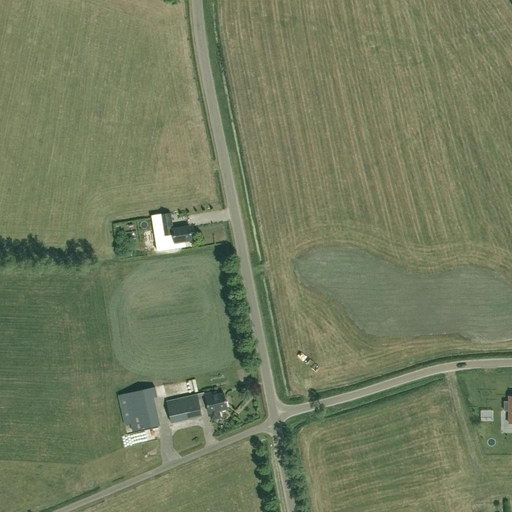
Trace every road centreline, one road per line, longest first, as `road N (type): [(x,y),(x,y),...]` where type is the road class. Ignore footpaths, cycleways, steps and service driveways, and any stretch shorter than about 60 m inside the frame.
road 1 (unclassified): [(275,418),(199,0)]
road 2 (unclassified): [(275,418),(441,368),(511,363)]
road 3 (unclassified): [(61,511),(275,418)]
